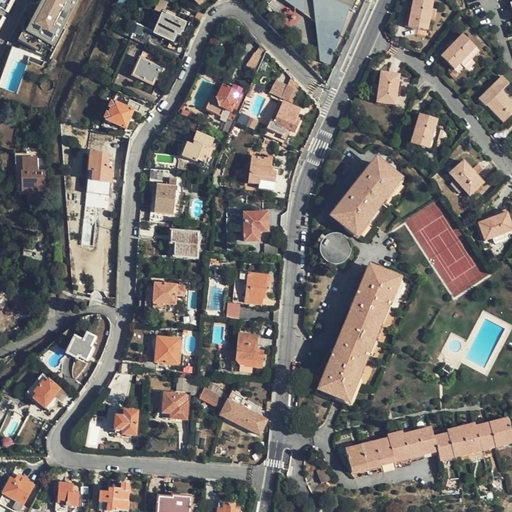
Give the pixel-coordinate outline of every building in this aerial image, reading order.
[(0,0),(0,7),(5,10),(10,0),(0,0)] [(79,0),(41,0),(26,31),(23,29),(17,40),(41,52),(43,48),(52,53),(79,0)] [(261,0),(269,8),(276,0),(327,0),(338,5),(350,10),(355,0),(261,0)] [(335,11),(310,0),(300,0),(295,12),(318,23),(317,50),(330,54),(344,16),(335,11)] [(310,0),(335,11),(338,5),(327,0),(310,0)] [(363,0),(355,0),(350,10),(357,14),(363,0)] [(422,0),(414,0),(413,10),(411,20),(406,19),(404,28),(427,31),(433,2),(422,0)] [(187,24),(162,12),(152,35),(172,44),(177,35),(181,37),(187,24)] [(472,64),(479,58),(461,40),(440,62),(454,75),(469,61),(472,64)] [(257,69),(266,51),(258,46),(249,65),(257,69)] [(317,60),(327,64),(330,54),(317,50),(317,60)] [(158,84),(165,69),(138,58),(129,78),(152,88),(154,82),(158,84)] [(394,108),(399,77),(379,74),(375,104),(394,108)] [(276,79),(270,94),(293,103),(299,89),(276,79)] [(486,111),(488,110),(490,107),(495,112),(491,114),(503,126),(511,117),(511,109),(500,97),(509,88),(501,81),(479,104),(486,111)] [(231,114),(242,90),(231,86),(229,89),(220,86),(215,100),(218,109),(231,114)] [(43,91),(40,90),(35,89),(31,104),(39,106),(43,92),(43,91)] [(126,131),(134,112),(138,113),(141,105),(128,100),(126,106),(112,101),(112,103),(109,102),(107,109),(108,110),(107,113),(105,113),(102,119),(104,120),(104,122),(126,131)] [(294,126),(301,109),(282,102),(272,125),(294,135),(297,127),(294,126)] [(201,114),(184,107),(178,113),(198,122),(201,114)] [(255,129),(259,120),(241,113),(237,122),(255,129)] [(431,145),(437,124),(419,119),(410,149),(433,156),(435,146),(431,145)] [(219,145),(215,144),(218,135),(202,128),(198,137),(201,139),(199,144),(192,141),(186,155),(201,161),(203,157),(209,160),(211,155),(214,156),(219,145)] [(110,185),(112,168),(108,167),(109,155),(88,154),(85,183),(110,185)] [(273,184),(275,172),(269,172),(271,159),(250,157),(246,184),(258,185),(258,181),(273,184)] [(384,204),(381,201),(396,182),(376,165),(366,178),(360,185),(359,184),(351,193),(353,195),(347,201),(335,217),(354,233),(364,221),(367,224),(384,204)] [(448,177),(453,183),(463,194),(468,200),(482,188),(461,165),(448,177)] [(177,173),(149,170),(149,181),(167,182),(167,186),(152,185),(151,195),(154,195),(152,214),(173,216),(177,173)] [(45,172),(32,172),(20,173),(21,193),(47,193),(45,172)] [(463,194),(453,183),(449,187),(460,197),(463,194)] [(511,233),(504,211),(496,214),(497,219),(489,222),(477,226),(484,243),(511,233)] [(267,233),(267,212),(241,213),(241,243),(258,243),(258,233),(267,233)] [(139,222),(138,243),(152,243),(154,223),(139,222)] [(355,255),(344,230),(318,242),(329,267),(355,255)] [(196,260),(199,233),(193,233),(170,231),(169,245),(172,245),(172,258),(196,260)] [(369,268),(362,285),(358,295),(355,294),(351,303),(355,304),(351,315),(335,353),(331,363),(328,362),(324,372),(327,373),(321,389),(347,400),(395,279),(369,268)] [(263,300),(266,275),(246,273),(242,305),(261,307),(262,300),(263,300)] [(156,305),(158,284),(151,283),(148,304),(156,305)] [(189,287),(158,284),(156,305),(169,306),(178,307),(179,298),(188,298),(189,287)] [(210,312),(223,311),(223,286),(210,286),(210,312)] [(227,314),(240,315),(241,303),(228,302),(227,314)] [(169,306),(156,305),(155,313),(168,314),(169,306)] [(86,363),(94,348),(92,347),(96,338),(85,332),(81,340),(73,337),(63,355),(76,362),(78,359),(86,363)] [(259,355),(260,350),(256,349),(258,335),(237,333),(234,361),(239,368),(260,369),(262,355),(259,355)] [(153,366),(177,367),(178,367),(181,339),(155,337),(155,340),(153,366)] [(452,370),(455,364),(447,359),(443,365),(452,370)] [(131,374),(142,375),(143,366),(122,365),(121,374),(131,374)] [(55,398),(61,390),(48,379),(47,380),(41,375),(26,393),(32,398),(31,400),(44,412),(46,410),(48,412),(50,410),(56,403),(58,400),(55,398)] [(111,382),(107,388),(122,395),(125,389),(111,382)] [(219,410),(225,398),(204,387),(198,400),(219,410)] [(169,420),(187,421),(189,402),(186,402),(186,394),(162,391),(160,414),(169,415),(169,420)] [(226,399),(218,416),(259,437),(267,420),(244,408),(248,400),(232,392),(230,401),(226,399)] [(136,438),(138,411),(122,410),(121,416),(113,415),(112,431),(120,432),(120,437),(136,438)] [(502,414),(488,418),(496,442),(509,438),(502,414)] [(488,418),(475,422),(482,446),(496,442),(488,418)] [(475,422),(462,425),(469,450),(482,446),(475,422)] [(431,424),(417,428),(423,451),(437,448),(433,433),(431,424)] [(462,425),(447,430),(454,454),(469,450),(462,425)] [(386,433),(388,437),(403,432),(402,428),(386,433)] [(417,428),(403,432),(410,455),(423,451),(417,428)] [(447,430),(433,433),(437,448),(439,453),(440,458),(454,454),(447,430)] [(403,432),(388,437),(395,460),(396,466),(412,462),(411,460),(410,455),(403,432)] [(388,437),(375,440),(383,469),(396,466),(395,460),(388,437)] [(375,440),(360,444),(369,474),(383,469),(375,440)] [(369,474),(360,444),(345,448),(352,472),(356,477),(369,474)] [(482,446),(469,450),(470,454),(483,450),(482,446)] [(437,448),(423,451),(425,457),(439,453),(437,448)] [(469,450),(454,454),(455,458),(470,454),(469,450)] [(410,455),(411,460),(425,457),(423,451),(410,455)] [(332,479),(326,467),(316,471),(323,483),(332,479)] [(12,509),(17,511),(20,511),(23,507),(34,486),(21,479),(19,483),(9,478),(1,495),(15,503),(12,509)] [(72,485),(57,484),(56,505),(62,506),(65,506),(65,508),(78,509),(79,492),(72,492),(72,485)] [(107,493),(98,492),(97,504),(106,505),(105,511),(117,511),(118,511),(127,511),(130,485),(119,485),(119,489),(107,489),(107,493)] [(78,509),(87,509),(88,493),(79,492),(78,509)] [(193,509),(194,498),(171,497),(170,499),(155,498),(154,511),(188,511),(189,509),(193,509)]
